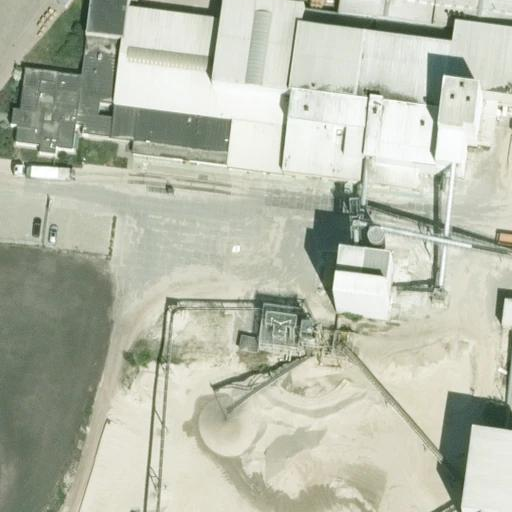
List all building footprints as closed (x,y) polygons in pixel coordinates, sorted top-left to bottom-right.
[(477,151),(483,105),(511,108),(511,0),(343,0),(342,19),(295,13),(297,0),(221,0),(221,4),(226,4),(223,25),(130,13),(131,0),(91,0),(82,80),(25,73),(20,114),(13,113),(11,129),(17,130),(15,146),(40,149),(39,156),(55,158),(56,151),(72,153),(76,129),(82,130),(81,138),(134,144),(133,156),(229,168),(228,171),(363,188),(366,168),(371,169),(369,186),(416,193),(418,175),(462,181),(466,150),(477,151)] [(372,250),(374,263),(388,261),(386,248),(372,250)] [(336,315),(388,322),(394,272),(343,266),(336,315)] [(256,356),(259,342),(241,339),(238,353),(256,356)] [(511,511),(511,451),(475,446),(466,511),(511,511)] [(406,494),(408,479),(395,477),(393,492),(406,494)]
